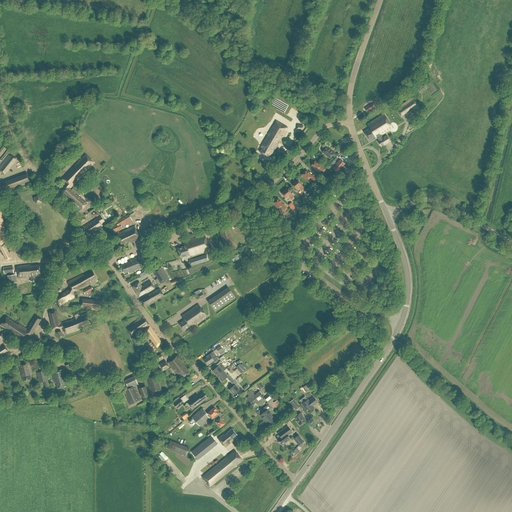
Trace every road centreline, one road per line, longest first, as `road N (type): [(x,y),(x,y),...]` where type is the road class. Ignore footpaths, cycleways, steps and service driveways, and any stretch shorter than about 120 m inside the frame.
road 1 (tertiary): [(273,511),(402,317),(406,265),(387,213)]
road 2 (tertiary): [(387,213),(349,122),(353,73),(379,0)]
road 3 (track): [(349,122),(246,74),(214,29),(168,0)]
road 4 (unclassified): [(511,242),(442,202),(421,200),(387,213)]
road 5 (track): [(96,249),(14,139)]
